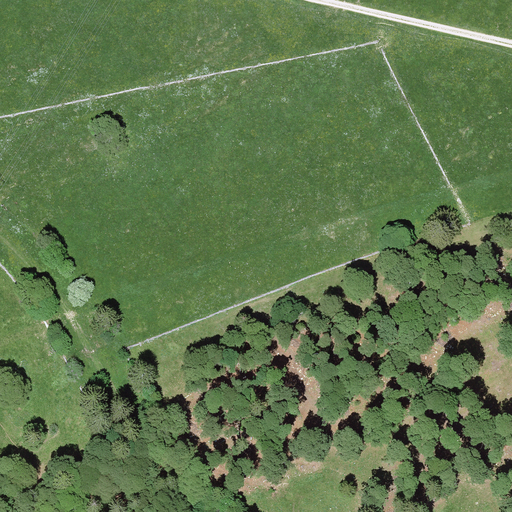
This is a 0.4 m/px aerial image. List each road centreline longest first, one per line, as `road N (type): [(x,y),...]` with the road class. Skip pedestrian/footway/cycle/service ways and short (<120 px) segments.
road 1 (track): [(82,335),(154,455),(199,511)]
road 2 (track): [(511,43),(325,0)]
